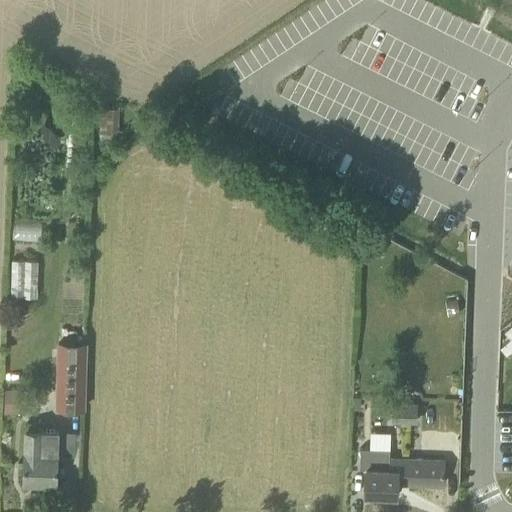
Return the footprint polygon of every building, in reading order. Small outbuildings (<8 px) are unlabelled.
[(118,135),(119,106),(101,106),(100,135),(118,135)] [(377,235),(361,242),(369,260),(385,253),(377,235)] [(12,257),(11,294),(38,294),(39,258),(12,257)] [(457,297),(445,300),(448,315),(460,313),(457,297)] [(61,342),(59,406),(87,407),(89,343),(61,342)] [(5,389),(4,411),(24,412),(25,390),(5,389)] [(417,423),(417,403),(393,402),(392,422),(417,423)] [(26,429),(24,481),(56,482),(59,430),(26,429)] [(443,484),(444,460),(389,458),(390,433),(371,431),(370,448),(360,448),(360,467),(366,467),(365,493),(397,494),(398,482),(443,484)]
